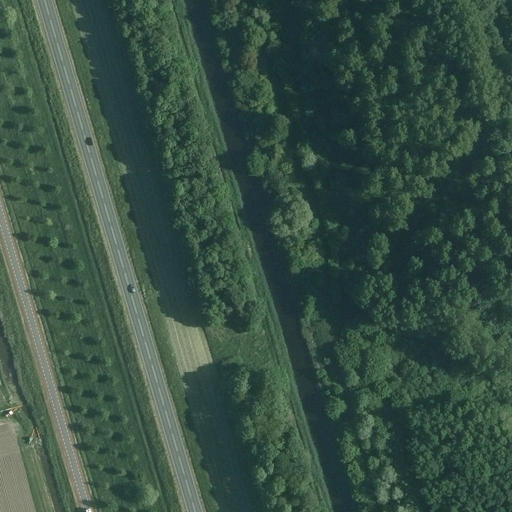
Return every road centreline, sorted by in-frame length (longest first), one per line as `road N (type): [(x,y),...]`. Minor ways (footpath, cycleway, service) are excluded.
road 1 (trunk): [(194,511),(44,0)]
road 2 (unclassified): [(78,511),(0,216)]
